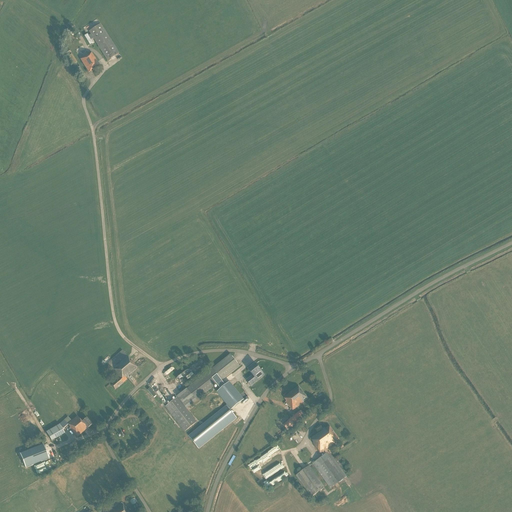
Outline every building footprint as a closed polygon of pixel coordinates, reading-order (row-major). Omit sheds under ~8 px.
[(107,61),(118,53),(100,24),(88,31),(107,61)] [(65,59),(71,54),(68,49),(61,53),(65,59)] [(89,73),(99,66),(91,53),(88,55),(80,60),(89,73)] [(77,63),(72,55),(67,58),(73,66),(77,63)] [(79,66),(77,63),(73,66),(84,83),(88,81),(87,78),(82,70),(79,66)] [(137,368),(122,350),(107,363),(121,380),(120,380),(119,379),(111,386),(115,390),(123,383),(122,383),(127,380),(126,378),(137,368)] [(186,409),(216,385),(221,391),(216,395),(225,406),(243,391),(236,383),(236,384),(233,380),(225,387),(221,382),(240,367),(230,355),(176,398),(177,398),(165,407),(185,432),(196,423),(186,409)] [(263,375),(254,364),(247,370),(252,376),(245,381),(250,386),(263,375)] [(292,411),(307,399),(298,387),(283,398),(286,401),(285,402),(292,411)] [(238,396),(245,406),(250,402),(243,393),(238,396)] [(142,398),(162,425),(168,421),(148,394),(142,398)] [(237,419),(226,406),(188,436),(199,449),(237,419)] [(300,411),(283,425),(288,431),(295,425),(305,418),(300,411)] [(77,438),(91,425),(86,419),(81,423),(76,417),(71,422),(67,417),(59,425),(46,432),(51,441),(64,434),(62,429),(63,429),(67,425),(70,428),(69,428),(77,438)] [(330,489),(346,477),(329,453),(328,453),(326,449),(339,440),(329,426),(311,440),(313,443),(313,444),(320,454),(320,453),(323,457),(312,464),(330,489)] [(49,459),(43,445),(20,454),(25,468),(49,459)] [(251,474),(269,464),(265,455),(247,465),(251,474)] [(268,488),(287,477),(280,465),(261,476),(264,481),(268,479),(270,482),(266,484),(268,488)] [(311,498),(324,488),(309,467),(296,477),(311,498)]
